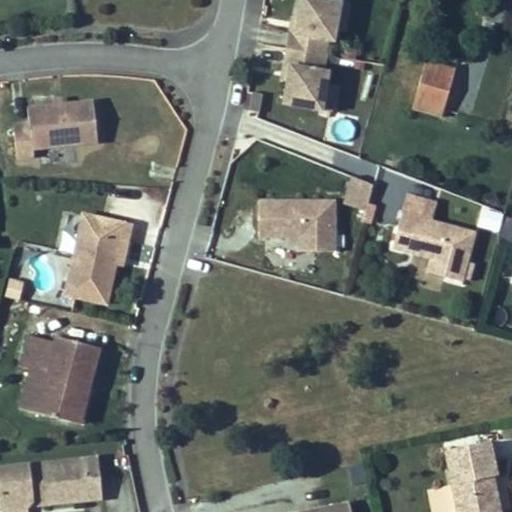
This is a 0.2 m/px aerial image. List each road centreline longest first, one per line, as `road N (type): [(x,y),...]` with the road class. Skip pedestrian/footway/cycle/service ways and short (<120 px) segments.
road 1 (residential): [(217,62),(149,366),(145,434),(160,511)]
road 2 (residential): [(0,58),(81,48),(217,62)]
